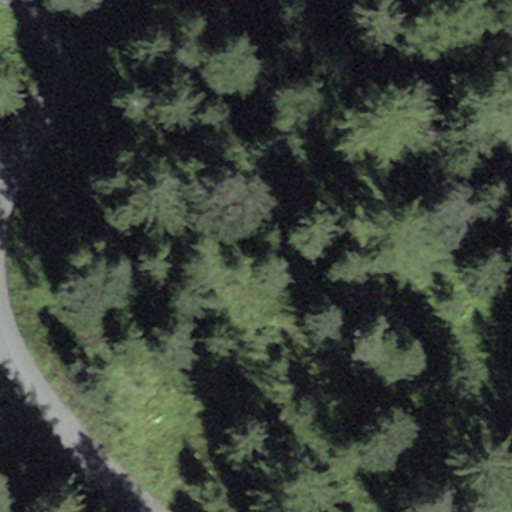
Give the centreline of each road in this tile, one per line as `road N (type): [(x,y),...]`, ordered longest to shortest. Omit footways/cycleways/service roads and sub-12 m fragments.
road 1 (track): [(0,207),(12,165),(50,102),(56,51),(38,19),(8,0)]
road 2 (track): [(137,511),(21,370),(0,316)]
